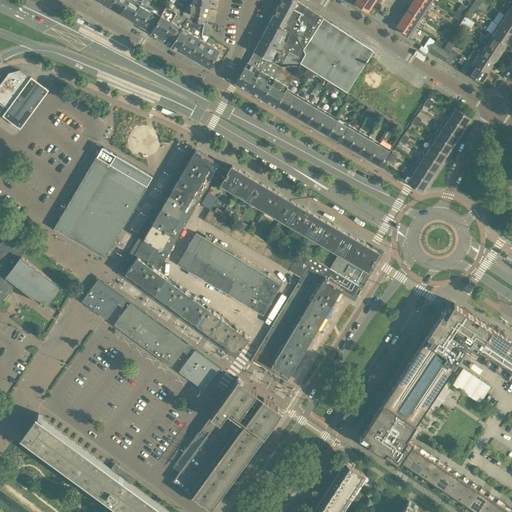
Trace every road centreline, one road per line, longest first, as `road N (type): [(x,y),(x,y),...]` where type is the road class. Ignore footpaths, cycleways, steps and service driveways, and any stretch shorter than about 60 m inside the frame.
road 1 (tertiary): [(0,58),(50,48),(169,95),(412,236)]
road 2 (tertiary): [(425,217),(16,9)]
road 3 (tertiary): [(416,252),(238,511)]
road 4 (tertiary): [(275,511),(436,265)]
road 5 (residential): [(237,51),(220,83),(70,1)]
road 6 (residential): [(491,109),(378,36)]
